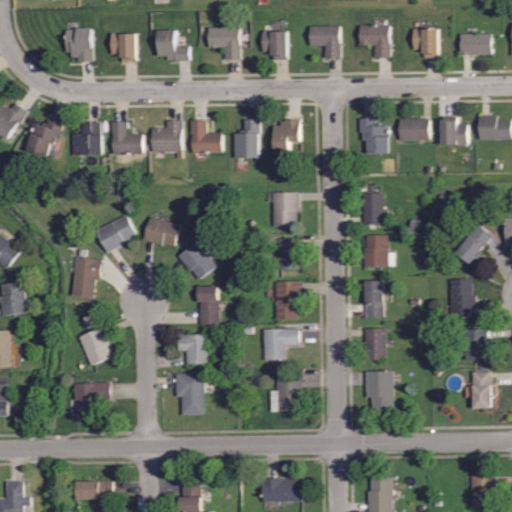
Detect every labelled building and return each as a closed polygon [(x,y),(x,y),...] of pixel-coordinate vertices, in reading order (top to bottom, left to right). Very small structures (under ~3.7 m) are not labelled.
[(328,56),(327,43),(311,43),(310,24),(341,23),(342,55),(328,56)] [(391,56),(376,56),(376,42),(362,42),(362,23),(391,23),(391,56)] [(227,57),(227,45),(210,45),(210,25),(241,25),(242,57),(227,57)] [(427,29),(439,29),(439,57),(425,57),(425,49),(415,49),(415,27),(427,27),(427,29)] [(273,28),(275,28),(275,31),(288,31),(288,56),(274,56),(274,49),(263,49),(263,28),(273,28)] [(176,32),(176,45),(189,45),(189,59),(176,59),(176,58),(168,58),(168,55),(159,55),(159,29),(176,29),(176,32)] [(94,62),(79,62),(79,55),(73,55),(73,53),(67,53),(67,30),(92,30),(92,49),(94,49),(94,62)] [(122,30),(122,33),(137,33),(137,59),(124,59),(124,51),(113,51),(113,30),(122,30)] [(461,52),(461,32),(492,32),(492,52),(461,52)] [(12,106),(13,105),(15,106),(18,102),(31,110),(22,123),(21,122),(11,137),(0,130),(0,106),(4,100),(12,106)] [(511,137),(481,137),(481,114),(499,114),(499,118),(511,118),(511,137)] [(469,144),(458,144),(458,139),(444,139),(444,115),(460,115),(460,123),(469,123),(469,144)] [(154,149),(154,126),(168,125),(168,117),(183,116),(184,148),(154,149)] [(235,156),(235,132),(246,132),(245,116),(260,116),(260,155),(235,156)] [(291,152),(275,152),(275,124),(282,124),(282,118),(286,118),(286,116),(300,116),(300,140),(291,140),(291,152)] [(47,155),(27,150),(35,123),(42,125),(43,122),(48,123),(50,117),(64,122),(61,134),(56,133),(54,143),(51,142),(47,155)] [(193,150),(192,118),(207,117),(208,131),(222,130),(223,149),(193,150)] [(390,136),(389,154),(368,153),(368,139),(363,139),(363,132),(360,132),(360,117),(375,117),(375,121),(381,122),(381,126),(390,126),(390,136)] [(430,137),(401,137),(401,117),(430,117),(430,137)] [(114,152),(113,119),(128,118),(129,132),(143,132),(144,151),(114,152)] [(102,131),(103,153),(75,154),(74,133),(85,132),(85,120),(101,119),(102,131)] [(364,224),(363,192),(384,191),(385,223),(364,224)] [(273,225),(273,201),(266,201),(266,192),(299,192),(300,209),(296,209),(296,225),(273,225)] [(175,246),(164,242),(163,245),(144,239),(152,214),(182,224),(175,246)] [(108,251),(98,230),(128,215),(138,235),(126,241),(127,242),(108,251)] [(471,263),(456,251),(480,222),(494,234),(482,249),(484,251),(478,258),(476,257),(471,263)] [(9,268),(0,260),(0,232),(22,250),(9,268)] [(388,254),(396,254),(396,265),(364,266),(364,246),(366,246),(366,234),(388,234),(388,254)] [(280,269),(280,237),(300,237),(300,269),(280,269)] [(200,278),(193,269),(190,271),(178,254),(199,239),(218,265),(200,278)] [(95,297),(75,295),(78,256),(104,259),(102,279),(97,278),(95,297)] [(452,316),(451,278),(473,278),(474,293),(476,293),(477,316),(452,316)] [(367,316),(367,304),(364,304),(364,288),(366,288),(366,279),(385,279),(385,316),(367,316)] [(4,314),(1,296),(4,296),(2,284),(24,280),(29,310),(4,314)] [(277,318),(276,280),(302,280),(302,304),(299,305),(300,318),(277,318)] [(202,323),(201,300),(199,300),(198,285),(219,285),(219,299),(220,298),(221,323),(202,323)] [(265,359),(265,327),(300,326),(300,344),(286,344),(286,359),(265,359)] [(366,358),(365,327),(386,326),(387,358),(366,358)] [(488,359),(466,359),(465,327),(485,327),(485,326),(489,326),(489,339),(488,339),(488,359)] [(93,364),(81,336),(103,327),(110,345),(109,345),(113,356),(93,364)] [(0,366),(0,330),(11,330),(12,366),(0,366)] [(180,333),(207,333),(207,347),(209,362),(188,362),(188,349),(180,349),(180,333)] [(372,409),(372,396),(367,396),(366,369),(395,369),(396,409),(372,409)] [(474,408),(473,370),(492,370),(493,407),(474,408)] [(183,414),(183,395),(177,395),(177,372),(205,372),(206,413),(183,414)] [(271,411),(271,389),(279,389),(279,379),(303,378),(304,398),(301,398),(301,410),(271,411)] [(0,414),(0,382),(9,382),(9,400),(10,400),(11,414),(0,414)] [(77,414),(76,382),(112,382),(112,399),(98,400),(99,413),(77,414)] [(472,506),(472,474),(496,473),(497,493),(494,493),(494,505),(472,506)] [(303,501),(263,501),(263,480),(262,480),(262,476),(284,476),(284,478),(303,478),(303,501)] [(369,511),(368,490),(372,490),(371,476),(393,476),(394,511),(369,511)] [(180,511),(180,495),(184,495),(184,479),(202,479),(203,511),(180,511)] [(78,497),(78,481),(114,480),(114,497),(78,497)] [(0,511),(0,498),(8,498),(8,481),(24,481),(24,497),(31,497),(31,505),(25,505),(25,511),(0,511)]
